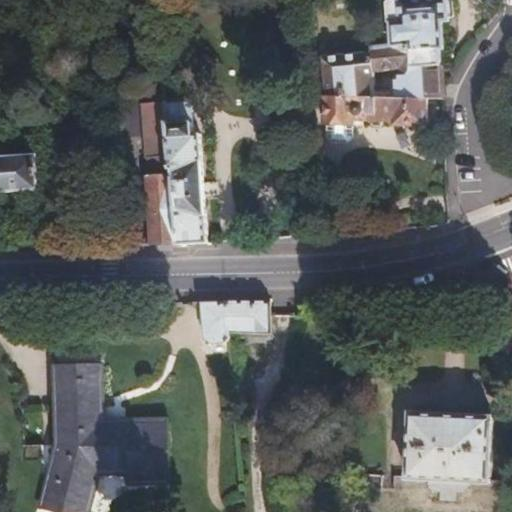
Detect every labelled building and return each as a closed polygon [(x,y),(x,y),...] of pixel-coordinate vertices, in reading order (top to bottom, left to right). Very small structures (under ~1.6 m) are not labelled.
[(446,0),(397,0),(397,1),(388,2),(386,4),(387,20),(391,23),(391,34),(386,34),(387,41),(406,40),(411,61),(439,58),(439,47),(443,47),(441,19),(448,19),(446,0)] [(323,56),(326,93),(364,95),(363,74),(373,73),(373,69),(399,68),(399,79),(395,78),(396,96),(429,97),(442,97),(441,82),(439,58),(411,61),(406,40),(387,41),(376,42),(370,43),(370,49),(323,56)] [(364,95),(326,93),(324,123),(327,123),(352,124),(355,124),(355,120),(394,121),(393,125),(428,125),(429,97),(396,96),(364,95)] [(192,103),(166,105),(171,155),(172,168),(173,168),(177,246),(209,244),(202,135),(195,136),(192,103)] [(326,138),(331,143),(346,144),(352,139),(352,124),(327,123),(326,138)] [(0,191),(36,188),(34,154),(0,156),(0,191)] [(172,168),(171,155),(153,157),(154,177),(148,177),(152,246),(177,246),(173,168),(172,168)] [(228,304),(203,304),(206,341),(211,341),(213,345),(227,344),(231,337),(228,304)] [(228,304),(231,337),(275,336),(273,304),(228,304)] [(56,444),(42,510),(50,511),(84,511),(93,472),(124,470),(125,483),(164,481),(163,423),(99,425),(97,366),(54,366),(56,444)] [(421,412),(420,478),(503,480),(505,414),(421,412)]
